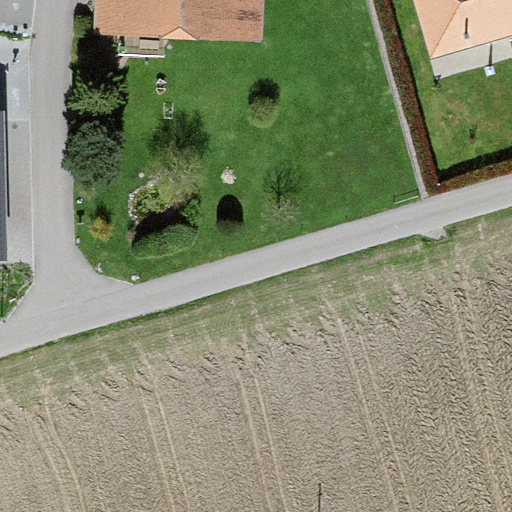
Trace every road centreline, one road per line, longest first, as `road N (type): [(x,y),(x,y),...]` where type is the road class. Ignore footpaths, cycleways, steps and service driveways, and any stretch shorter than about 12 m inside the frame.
road 1 (residential): [(66,322),(511,191)]
road 2 (residential): [(66,322),(54,138),(60,0)]
